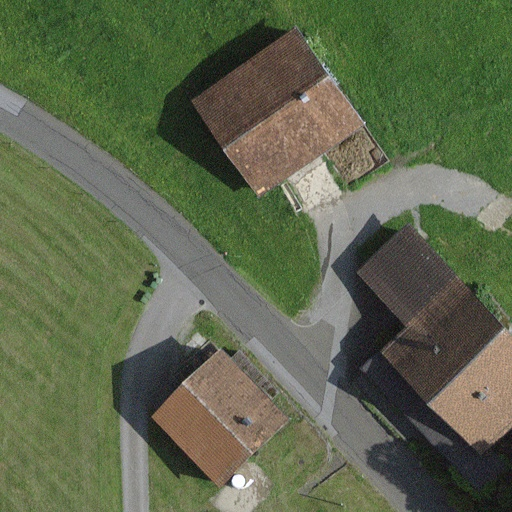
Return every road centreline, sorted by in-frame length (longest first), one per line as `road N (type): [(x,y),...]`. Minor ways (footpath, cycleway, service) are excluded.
road 1 (unclassified): [(439,511),(198,255),(0,105)]
road 2 (track): [(198,255),(149,341),(141,372),(139,511)]
